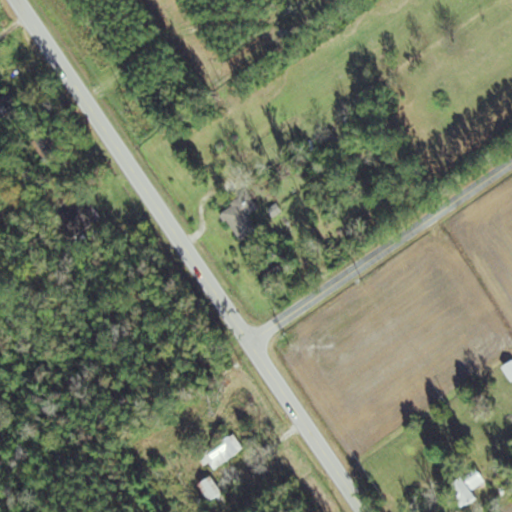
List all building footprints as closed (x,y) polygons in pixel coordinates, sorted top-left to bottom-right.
[(225,212),(245,242),(263,230),(253,215),(262,209),(253,194),(225,212)] [(89,233),(104,210),(86,198),(71,221),(89,233)] [(207,454),(218,470),(248,449),(238,434),(207,454)] [(491,482),(482,467),(456,482),(470,508),(484,500),(478,489),(491,482)] [(216,503),(229,494),(216,476),(203,486),(216,503)]
